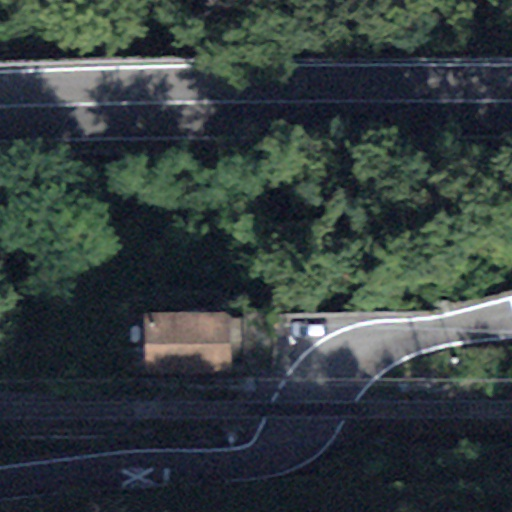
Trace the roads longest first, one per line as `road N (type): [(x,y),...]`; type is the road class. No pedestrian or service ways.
road 1 (tertiary): [(511,315),(373,347),(331,374),(279,450),(261,463),(128,470),(0,494)]
road 2 (primary): [(0,104),(511,97)]
